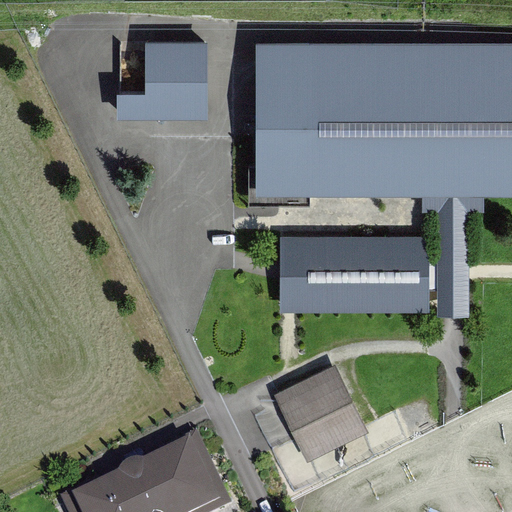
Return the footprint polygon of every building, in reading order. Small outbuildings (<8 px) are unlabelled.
[(208,37),(147,37),(146,89),(118,89),(117,117),(207,115),(208,37)] [(511,37),(257,38),(259,190),(422,189),(423,215),(436,210),(440,314),(471,313),(470,210),(484,209),(484,192),(511,191),(511,37)] [(431,234),(280,234),(280,309),(431,310),(431,234)] [(337,365),(277,391),(282,400),(300,437),(311,459),(314,457),(338,446),(369,431),(337,365)] [(80,490),(62,497),(68,511),(219,511),(232,505),(214,464),(204,468),(192,442),(145,464),(139,463),(129,467),(124,471),(121,475),(82,494),(80,490)]
